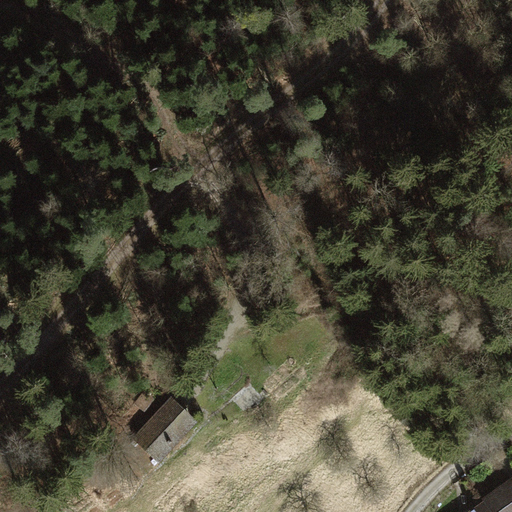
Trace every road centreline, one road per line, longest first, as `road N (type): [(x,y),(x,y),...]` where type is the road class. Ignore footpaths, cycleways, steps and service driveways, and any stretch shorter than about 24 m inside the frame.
road 1 (track): [(383,0),(354,46),(202,174),(0,380)]
road 2 (track): [(202,174),(244,241),(256,286),(180,392)]
road 3 (track): [(416,511),(457,466),(511,438)]
